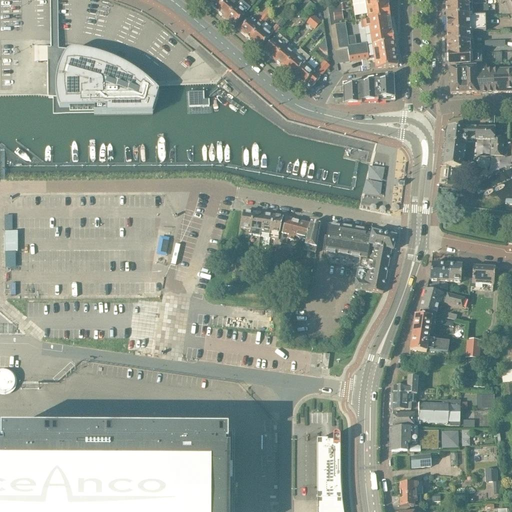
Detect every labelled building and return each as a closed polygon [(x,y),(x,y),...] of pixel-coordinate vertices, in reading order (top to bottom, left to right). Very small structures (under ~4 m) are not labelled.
[(212,9),(216,13),(226,0),(210,0),(206,5),(208,6),(208,7),(211,10),(212,9)] [(226,0),(216,13),(224,20),(240,1),(238,0),(226,0)] [(240,1),(224,20),(234,28),(250,8),(241,0),(240,1)] [(306,0),(300,8),(308,14),(315,6),(307,0),(306,0)] [(341,13),(329,15),(331,28),(347,25),(390,19),(387,0),(338,0),(340,7),(341,13)] [(335,5),(327,6),(329,15),(341,13),(340,7),(336,7),(335,5)] [(446,6),(446,18),(472,17),(472,6),(446,6)] [(258,21),(263,24),(265,23),(273,13),(268,9),(258,21)] [(317,27),(321,22),(313,16),(310,20),(317,27)] [(446,18),(446,33),(472,32),(486,32),(486,16),(472,17),(446,18)] [(246,20),(237,30),(249,40),(261,27),(250,19),(248,22),(246,20)] [(390,19),(347,25),(351,50),(365,48),(371,47),(371,46),(372,46),(394,43),(390,19)] [(261,27),(249,40),(251,42),(251,43),(253,45),(254,45),(260,49),(274,33),(275,35),(280,29),(285,23),(281,20),(276,25),(271,31),(269,30),(270,28),(265,23),(263,24),(263,25),(261,27)] [(347,25),(331,28),(334,52),(341,51),(347,50),(350,50),(351,50),(347,25)] [(318,30),(313,35),(318,39),(322,34),(318,30)] [(446,33),(447,43),(473,43),(472,32),(446,33)] [(274,39),(263,52),(273,61),(284,47),(274,39)] [(325,39),(318,48),(323,52),(327,52),(325,39)] [(371,47),(365,48),(367,60),(374,59),(395,56),(394,43),(372,46),(371,46),(371,47)] [(447,43),(447,54),(473,53),(473,43),(447,43)] [(50,90),(55,90),(55,95),(56,100),(57,105),(59,109),(93,109),(93,115),(152,114),(159,92),(155,89),(152,85),(143,78),(132,71),(122,65),(112,60),(102,57),(91,54),(81,52),(54,48),(34,46),(34,54),(34,62),(50,62),(50,63),(50,65),(50,70),(50,72),(50,76),(50,81),(51,81),(51,83),(50,83),(50,90)] [(284,47),(273,61),(283,69),(298,52),(297,52),(298,51),(294,48),(290,53),(284,47)] [(350,50),(347,50),(349,63),(367,60),(365,48),(351,50),(350,50)] [(298,52),(283,69),(293,78),(306,62),(309,58),(299,50),(298,52)] [(341,51),(334,52),(336,64),(343,63),(341,51)] [(447,54),(448,66),(474,66),(480,65),(480,53),(473,53),(447,54)] [(374,59),(367,60),(369,71),(394,68),(397,67),(395,56),(374,59)] [(306,83),(311,88),(329,67),(323,62),(316,71),(306,62),(293,78),(298,82),(298,83),(300,85),(302,85),(303,86),(306,83)] [(476,68),(476,95),(492,94),(492,72),(486,72),(486,67),(476,67),(476,68)] [(462,69),(463,95),(476,95),(476,68),(462,69)] [(450,95),(463,95),(462,69),(449,69),(450,95)] [(511,71),(492,72),(492,94),(511,93),(511,71)] [(342,84),(343,104),(378,103),(394,102),(394,100),(394,99),(394,88),(397,88),(396,77),(372,78),(367,79),(351,83),(342,84)] [(203,92),(188,92),(189,107),(209,106),(208,99),(203,100),(203,92)] [(447,127),(443,167),(449,167),(461,169),(462,159),(464,159),(464,160),(473,161),(475,143),(474,143),(474,141),(467,141),(467,142),(466,143),(464,143),(464,138),(463,129),(447,127)] [(464,128),(463,129),(464,138),(466,138),(467,140),(467,141),(474,141),(490,141),(490,157),(506,158),(506,149),(503,149),(503,139),(494,139),(494,133),(494,128),(464,128)] [(243,212),(240,228),(250,230),(250,236),(253,214),(243,212)] [(253,214),(250,236),(260,237),(263,215),(253,214)] [(263,215),(260,237),(270,239),(273,217),(263,215)] [(273,217),(270,239),(278,240),(278,237),(279,234),(281,235),(283,218),(273,217)] [(305,241),(304,247),(305,247),(310,225),(285,219),(279,244),(286,245),(288,236),(289,237),(289,240),(293,241),(293,240),(302,243),(303,240),(305,241)] [(310,225),(305,247),(316,249),(320,225),(310,223),(310,225)] [(360,259),(358,270),(358,272),(357,272),(354,291),(371,293),(382,294),(391,251),(393,252),(396,238),(372,233),(366,232),(341,227),(341,228),(328,226),(324,254),(336,256),(337,255),(360,259)] [(18,252),(18,232),(5,232),(5,252),(15,252),(18,252)] [(160,253),(166,254),(168,242),(163,241),(160,253)] [(255,262),(248,261),(246,272),(254,273),(255,262)] [(431,264),(430,282),(432,282),(432,283),(436,284),(436,282),(448,283),(449,266),(431,264)] [(449,266),(448,283),(460,284),(461,266),(449,266)] [(472,280),(470,280),(469,289),(474,289),(475,286),(476,286),(475,289),(481,289),(482,285),(482,281),(485,281),(485,276),(483,276),(484,268),(473,267),(472,280)] [(482,285),(481,289),(492,290),(493,287),(495,269),(484,268),(483,276),(485,276),(485,281),(482,281),(482,285)] [(423,299),(441,304),(462,310),(465,300),(446,295),(445,300),(442,299),(443,295),(425,289),(423,299)] [(423,299),(419,310),(436,315),(439,304),(440,305),(441,304),(423,299)] [(414,315),(412,333),(429,335),(431,335),(433,316),(427,315),(427,317),(414,315)] [(409,350),(410,351),(427,353),(427,351),(447,354),(449,343),(429,340),(429,335),(412,333),(409,350)] [(466,340),(465,358),(479,359),(480,349),(480,341),(466,340)] [(323,355),(321,368),(328,369),(329,355),(323,355)] [(8,393),(9,393),(9,392),(10,392),(11,391),(12,391),(12,390),(13,389),(13,388),(14,388),(14,387),(14,386),(14,385),(15,384),(15,383),(15,382),(14,381),(14,380),(14,379),(14,378),(13,378),(13,377),(12,377),(12,376),(12,375),(11,375),(10,374),(9,374),(9,373),(8,373),(7,373),(7,372),(6,372),(5,372),(4,372),(3,372),(2,372),(1,372),(0,372),(0,393),(0,394),(1,394),(2,394),(3,394),(4,394),(5,394),(6,394),(7,394),(7,393),(8,393)] [(406,387),(394,387),(393,387),(393,393),(406,395),(413,395),(416,395),(417,378),(406,378),(406,387)] [(511,383),(503,385),(511,457),(511,383)] [(393,393),(392,410),(392,411),(411,411),(411,404),(412,404),(413,395),(406,395),(393,393)] [(482,395),(482,409),(493,408),(493,395),(482,395)] [(418,405),(418,415),(418,424),(420,424),(447,425),(447,427),(459,427),(459,424),(460,401),(441,401),(441,405),(418,405)] [(392,415),(391,427),(420,428),(420,424),(418,424),(418,415),(392,415)] [(391,429),(391,443),(407,444),(407,446),(418,446),(418,440),(415,440),(415,437),(418,437),(418,430),(416,430),(416,429),(391,429)] [(317,440),(317,511),(343,511),(342,501),(341,488),(340,475),(340,434),(340,433),(339,431),(338,431),(337,431),(336,431),(335,431),(334,431),(334,432),(333,433),(333,434),(333,442),(327,442),(327,440),(317,440)] [(0,511),(230,511),(231,452),(227,452),(227,449),(229,449),(229,434),(2,433),(2,448),(4,448),(4,451),(0,450),(0,511)] [(391,443),(391,453),(407,453),(407,446),(407,444),(391,443)] [(411,469),(431,468),(430,455),(410,456),(411,469)] [(487,471),(487,483),(493,482),(497,482),(497,471),(487,471)] [(400,484),(400,496),(421,495),(421,484),(400,484)] [(400,496),(400,508),(417,508),(419,505),(419,496),(421,496),(421,495),(400,496)]
